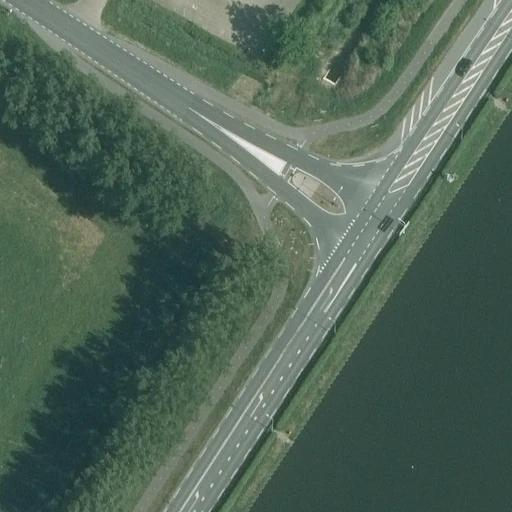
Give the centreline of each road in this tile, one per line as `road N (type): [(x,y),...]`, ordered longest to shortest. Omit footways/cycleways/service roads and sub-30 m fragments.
road 1 (unclassified): [(367,232),(24,0)]
road 2 (primary): [(187,511),(367,232)]
road 3 (primary): [(367,232),(511,22)]
